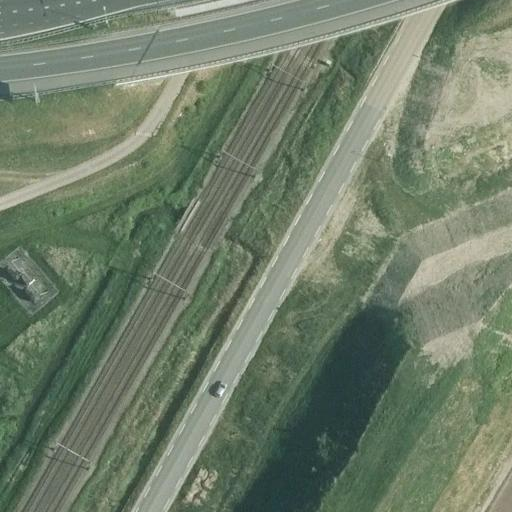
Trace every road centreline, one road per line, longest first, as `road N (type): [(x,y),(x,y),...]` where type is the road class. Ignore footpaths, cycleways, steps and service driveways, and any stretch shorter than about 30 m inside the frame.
road 1 (tertiary): [(434,0),(149,511)]
road 2 (trunk): [(0,70),(146,48),(352,0)]
road 3 (unclassified): [(0,203),(105,160),(148,129),(222,0)]
road 4 (unknown): [(511,260),(470,252),(432,227),(402,180),(391,143)]
